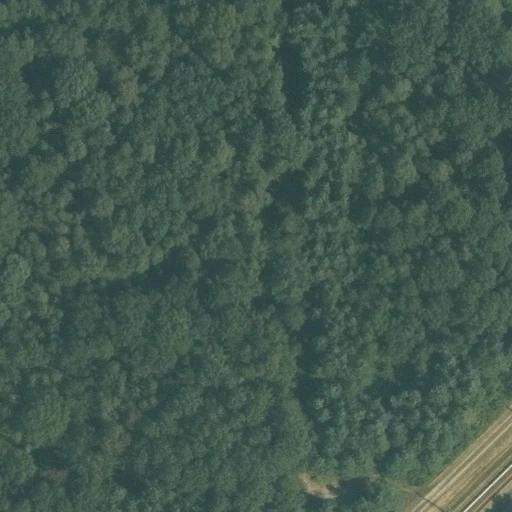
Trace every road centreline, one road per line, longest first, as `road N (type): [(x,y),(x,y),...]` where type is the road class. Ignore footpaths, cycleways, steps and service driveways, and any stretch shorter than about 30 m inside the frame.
road 1 (track): [(423,507),(377,484),(311,493),(314,408),(286,0)]
road 2 (track): [(0,390),(219,383),(314,408)]
road 3 (track): [(511,421),(418,511)]
